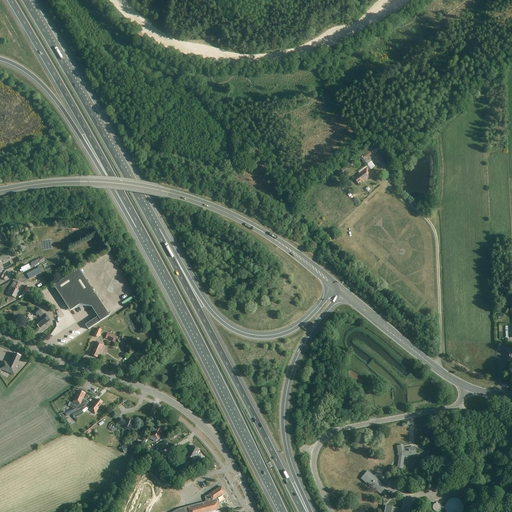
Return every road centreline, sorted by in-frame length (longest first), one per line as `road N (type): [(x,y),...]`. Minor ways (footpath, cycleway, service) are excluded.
road 1 (motorway): [(139,226),(283,511)]
road 2 (motorway): [(302,511),(155,229)]
road 3 (track): [(402,0),(327,40),(256,59),(164,40),(117,0)]
road 4 (secondary): [(334,285),(264,232),(205,203),(87,181)]
road 5 (motorway): [(155,229),(25,0)]
road 6 (motorway): [(10,0),(139,226)]
road 7 (motorway): [(334,285),(294,329),(248,336),(219,320),(155,229)]
road 8 (motorway): [(308,511),(285,445),(284,390),(305,337),(341,291)]
road 9 (unclassified): [(331,511),(313,469),(323,438),(454,406),(466,386)]
road 10 (motorway): [(0,58),(55,99),(139,226)]
road 11 (tertiary): [(159,396),(0,333)]
road 12 (tertiary): [(466,386),(341,291)]
road 13 (tertiary): [(255,511),(217,443),(159,396)]
road 14 (unclassified): [(159,396),(108,511)]
